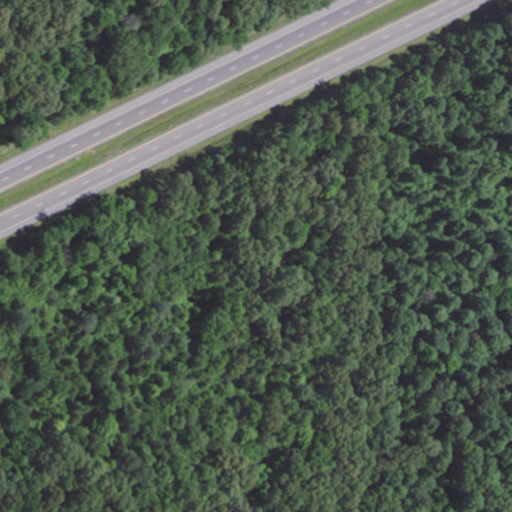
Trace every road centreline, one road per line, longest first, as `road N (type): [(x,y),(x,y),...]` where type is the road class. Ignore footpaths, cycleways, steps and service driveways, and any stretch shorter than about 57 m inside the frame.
road 1 (motorway): [(0,227),(467,0)]
road 2 (motorway): [(364,0),(0,176)]
